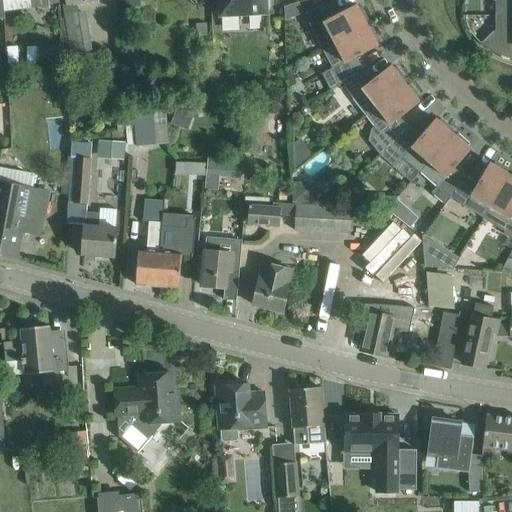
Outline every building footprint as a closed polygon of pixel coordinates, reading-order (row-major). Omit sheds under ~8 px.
[(30,0),(32,9),(48,6),(47,0),(30,0)] [(66,0),(67,5),(63,5),(65,19),(62,19),(65,50),(91,46),(85,11),(78,12),(76,3),(96,0),(66,0)] [(122,0),(123,9),(142,7),(140,0),(122,0)] [(218,0),(219,16),(222,16),(222,14),(238,13),(238,15),(267,14),(267,11),(271,11),(270,0),(218,0)] [(511,15),(511,0),(494,0),(495,1),(495,15),(511,15)] [(334,43),(367,25),(365,22),(369,20),(361,7),(358,8),(356,5),(334,16),(328,3),(305,12),(312,29),(323,23),(334,43)] [(511,15),(495,15),(495,30),(482,43),(481,42),(480,43),(492,51),(504,57),(511,59),(511,15)] [(367,25),(334,43),(322,48),(333,69),(322,75),(330,91),(342,83),(363,69),(356,57),(378,45),(376,42),(379,40),(372,26),(369,28),(367,25)] [(64,60),(62,43),(38,44),(39,61),(64,60)] [(19,63),(18,46),(7,47),(8,63),(19,63)] [(371,81),(363,69),(342,83),(352,97),(365,115),(405,84),(403,81),(406,79),(396,66),(393,69),(391,65),(371,81)] [(407,86),(405,84),(365,115),(374,126),(371,129),(368,140),(380,155),(409,128),(399,117),(419,102),(417,98),(419,96),(410,84),(407,86)] [(116,87),(100,93),(104,106),(121,100),(116,87)] [(290,103),(295,111),(305,106),(300,98),(290,103)] [(127,144),(168,141),(165,110),(125,113),(127,144)] [(176,110),(171,122),(180,126),(184,114),(176,110)] [(409,128),(380,155),(378,157),(390,169),(403,157),(420,172),(453,134),(450,132),(453,129),(441,119),(439,122),(436,119),(419,138),(409,128)] [(453,134),(420,172),(437,187),(450,197),(465,177),(454,168),(470,149),(467,146),(470,144),(458,133),(455,136),(453,134)] [(99,141),(98,156),(124,158),(125,143),(99,141)] [(237,172),(238,159),(207,157),(206,169),(237,172)] [(477,185),(465,177),(450,197),(464,207),(471,196),(490,207),(509,175),(506,173),(508,170),(495,162),(493,165),(490,163),(477,185)] [(75,172),(74,183),(73,203),(87,204),(88,190),(90,174),(75,172)] [(511,176),(509,175),(490,207),(483,218),(503,230),(511,233),(511,176)] [(40,236),(44,216),(49,192),(0,183),(0,256),(16,260),(22,232),(40,236)] [(292,188),(292,204),(308,205),(308,193),(304,188),(292,188)] [(367,196),(367,208),(380,209),(380,196),(367,196)] [(280,215),(281,203),(273,203),(273,208),(249,205),(248,223),(280,226),(280,215)] [(280,215),(296,216),(296,205),(281,203),(280,215)] [(296,205),(296,216),(295,230),(350,233),(352,208),(296,205)] [(85,212),(84,235),(83,255),(113,258),(114,243),(115,227),(98,226),(99,213),(85,212)] [(188,217),(188,220),(184,254),(197,256),(200,218),(188,217)] [(157,286),(162,223),(149,222),(146,251),(138,250),(137,259),(137,265),(136,284),(157,286)] [(175,224),(162,223),(157,286),(178,288),(181,254),(172,253),(175,224)] [(422,236),(422,237),(424,267),(454,269),(460,259),(422,236)] [(236,301),(239,281),(240,271),(235,271),(236,260),(232,260),(233,254),(217,252),(219,239),(206,238),(203,266),(201,286),(225,288),(223,300),(236,301)] [(260,275),(257,285),(253,305),(283,312),(290,282),(289,282),(292,270),(263,263),(260,275)] [(454,307),(456,273),(429,272),(428,306),(454,307)] [(466,344),(463,364),(484,368),(487,353),(486,353),(490,331),(496,333),(498,321),(491,320),(493,307),(475,303),(466,344)] [(359,304),(354,327),(364,329),(359,351),(387,357),(391,338),(396,317),(381,314),(383,305),(364,304),(359,304)] [(457,328),(460,313),(446,311),(444,326),(457,328)] [(22,341),(5,343),(6,361),(21,359),(22,364),(25,364),(26,374),(42,373),(44,389),(61,388),(59,371),(68,370),(64,337),(50,338),(49,326),(21,329),(22,341)] [(114,390),(116,410),(116,415),(157,413),(157,423),(178,421),(177,392),(173,392),(172,373),(145,375),(146,388),(114,390)] [(266,428),(265,412),(263,392),(245,393),(244,385),(215,387),(218,429),(238,427),(238,430),(266,428)] [(308,388),(290,390),(292,410),(294,445),(309,444),(326,442),(324,425),(323,425),(320,387),(308,388)] [(397,413),(345,413),(345,450),(377,450),(377,490),(398,490),(398,488),(417,488),(416,448),(397,448),(397,413)] [(511,417),(486,414),(486,418),(482,458),(499,459),(500,449),(511,449),(511,417)] [(431,419),(427,455),(440,457),(439,468),(469,472),(473,437),(460,435),(462,424),(431,419)] [(87,473),(85,437),(71,439),(74,474),(87,473)] [(274,465),(276,498),(298,497),(296,463),(274,465)] [(143,511),(142,496),(120,498),(120,494),(103,496),(104,500),(97,501),(98,511),(143,511)]
